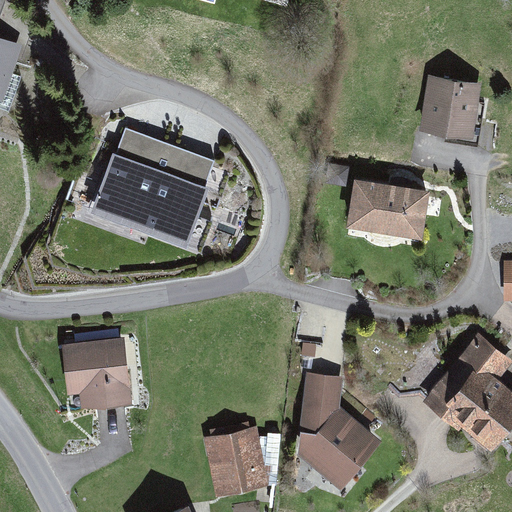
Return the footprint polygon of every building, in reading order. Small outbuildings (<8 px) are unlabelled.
[(0,17),(5,0),(0,0),(0,97),(7,100),(25,42),(0,34),(0,17)] [(484,79),(438,74),(433,126),(479,131),(484,79)] [(216,160),(127,129),(100,206),(189,237),(216,160)] [(437,193),(362,181),(355,221),(430,234),(437,193)] [(121,341),(62,347),(69,408),(128,401),(121,341)] [(511,434),(511,373),(475,345),(437,395),(504,445),(511,434)] [(348,383),(311,377),(302,455),(347,493),(386,443),(347,410),(348,383)] [(257,430),(208,439),(219,497),(268,488),(257,430)]
